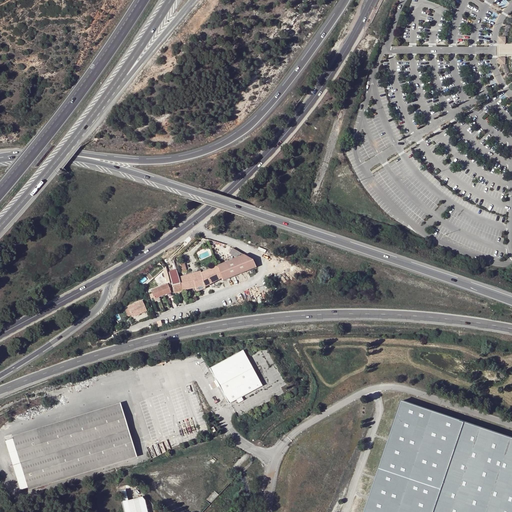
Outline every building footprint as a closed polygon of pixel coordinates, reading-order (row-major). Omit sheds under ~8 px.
[(241,254),(232,248),(229,253),(235,257),(241,254)] [(217,265),(222,279),(223,281),(256,268),(253,261),(243,255),(220,264),(218,265),(217,265)] [(197,292),(205,289),(205,286),(222,279),(217,265),(201,273),(200,271),(178,277),(182,291),(195,287),(197,292)] [(182,291),(178,277),(173,279),(174,285),(172,285),(174,293),(182,291)] [(168,284),(151,290),(155,302),(160,300),(159,298),(171,293),(168,284)] [(133,310),(136,318),(138,317),(137,315),(146,312),(144,305),(135,308),(135,309),(133,310)] [(263,384),(243,348),(210,366),(229,402),(236,399),(241,396),(263,384)] [(511,511),(511,438),(464,423),(401,401),(363,511),(511,511)] [(121,405),(12,438),(28,487),(135,454),(121,405)] [(28,487),(12,438),(5,440),(20,489),(28,487)] [(126,491),(120,492),(124,511),(131,511),(129,501),(126,491)] [(143,497),(129,501),(131,511),(149,511),(146,500),(143,497)]
